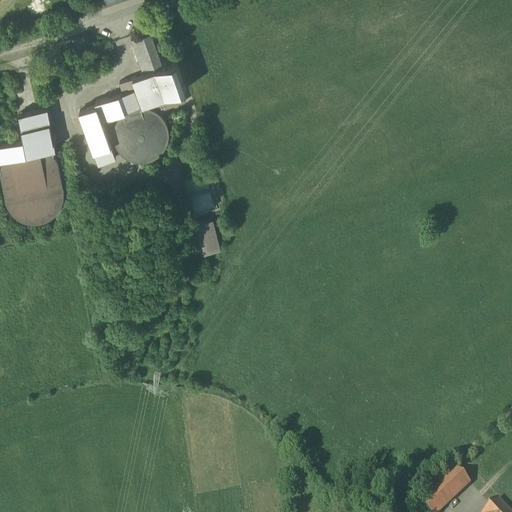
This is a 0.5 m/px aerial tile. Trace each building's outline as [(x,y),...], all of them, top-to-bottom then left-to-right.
[(94,0),(97,8),(120,0),(94,0)] [(139,72),(126,77),(131,90),(75,111),(95,165),(112,158),(109,151),(116,147),(112,133),(115,120),(122,112),(131,107),(143,105),(155,109),(183,102),(169,62),(159,66),(148,33),(129,41),(139,72)] [(155,109),(143,105),(131,107),(122,112),(115,120),(112,133),(116,147),(123,156),(133,161),(145,162),(155,158),(164,150),(168,139),(168,128),(164,117),(155,109)] [(58,188),(54,163),(52,150),(43,110),(15,115),(20,142),(6,144),(0,145),(0,181),(4,198),(8,211),(13,218),(21,223),(30,225),(39,224),(49,219),(55,212),(59,204),(59,195),(58,188)] [(184,178),(192,213),(213,208),(205,174),(184,178)] [(213,219),(197,223),(204,253),(220,249),(213,219)] [(423,511),(442,511),(469,486),(453,469),(416,504),(423,511)] [(505,511),(496,503),(486,511),(505,511)]
